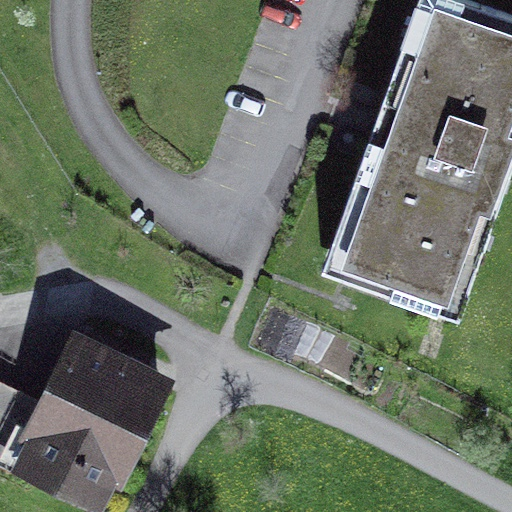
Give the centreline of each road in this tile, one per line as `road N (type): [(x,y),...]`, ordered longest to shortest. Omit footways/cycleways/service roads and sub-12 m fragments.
road 1 (residential): [(348,0),(257,250),(148,190),(89,130),(61,39),(65,0)]
road 2 (residential): [(219,358),(511,503)]
road 3 (residential): [(219,358),(149,511)]
